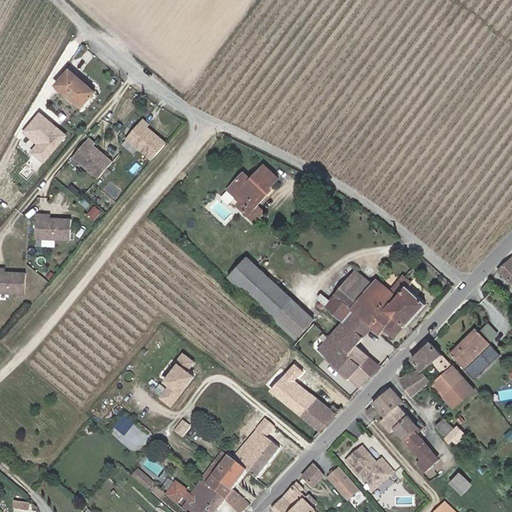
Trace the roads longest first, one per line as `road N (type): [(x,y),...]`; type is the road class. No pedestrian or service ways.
road 1 (unclassified): [(89,30),(148,83),(348,188),(469,287)]
road 2 (track): [(214,120),(0,375)]
road 3 (tertiary): [(469,287),(261,508)]
road 4 (unknown): [(313,454),(222,384),(195,397),(166,435),(132,440)]
road 5 (unknown): [(322,314),(306,301),(330,277),(419,244)]
road 6 (unknown): [(134,71),(45,183)]
